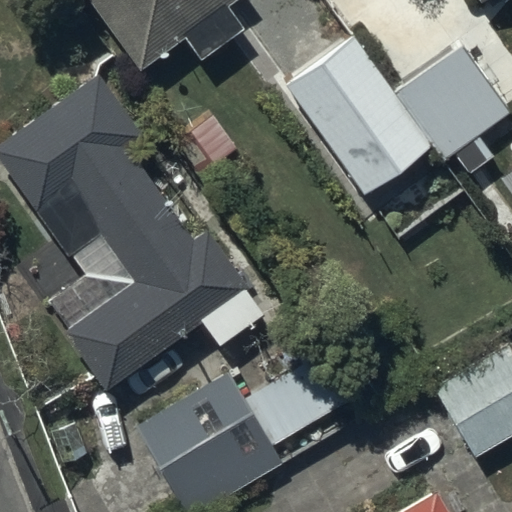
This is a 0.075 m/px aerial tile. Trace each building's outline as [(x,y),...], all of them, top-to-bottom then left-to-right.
[(80,0),(134,75),(179,41),(194,62),(240,28),(225,7),(234,0),(80,0)] [(427,148),(389,89),(349,37),(281,88),(359,198),(427,148)] [(389,89),(427,148),(439,164),(450,155),(466,176),(511,141),(511,121),(451,42),(389,89)] [(80,271),(43,299),(65,327),(57,333),(103,394),(197,324),(215,347),(263,312),(205,231),(191,240),(123,143),(135,134),(90,75),(0,141),(0,169),(66,258),(69,256),(80,271)] [(503,339),(426,383),(470,459),(511,434),(511,351),(511,352),(503,339)] [(225,373),(135,426),(185,511),(188,511),(277,460),(269,447),(351,396),(322,348),(240,398),(225,373)] [(443,511),(430,490),(394,511),(443,511)]
